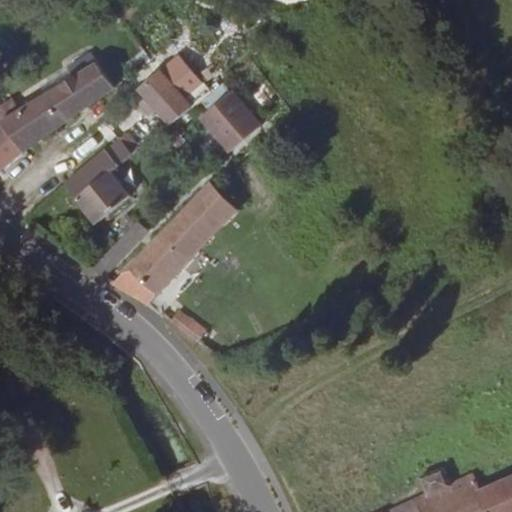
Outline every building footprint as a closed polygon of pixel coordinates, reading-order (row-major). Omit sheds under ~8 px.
[(21,109),(0,123),(2,125),(25,152),(116,87),(113,82),(94,56),(86,61),(90,68),(74,77),(21,109)] [(71,70),(74,77),(90,68),(86,61),(71,70)] [(170,124),(193,107),(161,70),(140,88),(170,124)] [(232,91),(202,117),(231,152),(261,126),(232,91)] [(11,99),(0,108),(0,122),(0,123),(21,109),(11,99)] [(2,125),(0,126),(0,172),(25,152),(2,125)] [(128,133),(121,138),(134,154),(141,148),(128,133)] [(134,154),(121,138),(66,184),(78,198),(98,224),(132,195),(113,172),(134,154)] [(238,209),(212,182),(114,284),(149,305),(238,209)] [(111,277),(144,237),(130,226),(97,266),(111,277)] [(376,315),(370,299),(346,309),(353,325),(376,315)] [(171,322),(197,341),(206,330),(179,311),(171,322)] [(426,493),(452,483),(444,467),(420,478),(426,493)] [(426,493),(434,511),(487,511),(480,492),(477,483),(473,474),(452,483),(426,493)] [(487,511),(511,511),(511,477),(480,492),(487,511)] [(434,511),(426,493),(396,506),(398,511),(434,511)]
